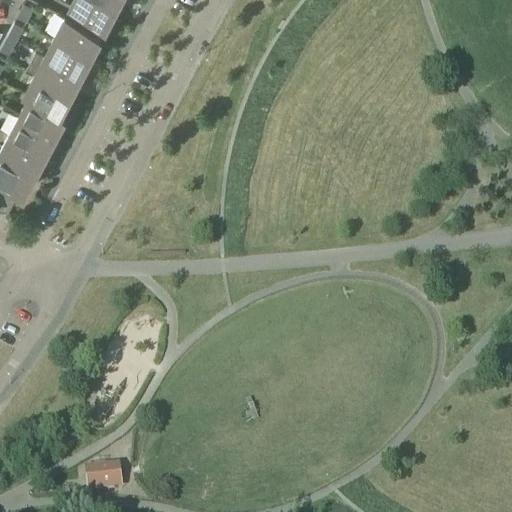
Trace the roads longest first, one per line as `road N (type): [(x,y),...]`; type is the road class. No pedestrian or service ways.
road 1 (residential): [(71,267),(210,0)]
road 2 (residential): [(164,0),(32,256)]
road 3 (residential): [(0,386),(71,267)]
